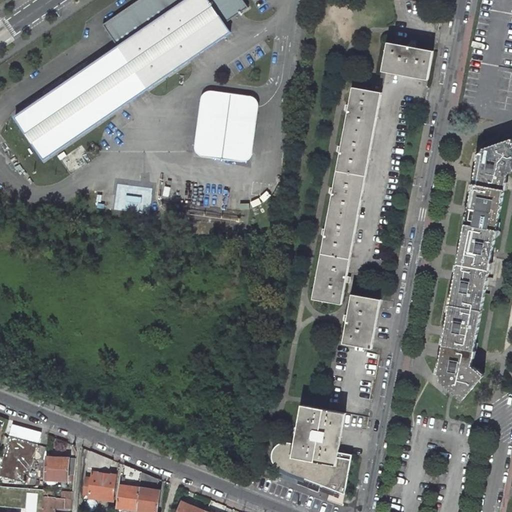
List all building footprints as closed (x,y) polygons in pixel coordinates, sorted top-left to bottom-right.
[(46,160),(235,35),(229,26),(252,11),(245,0),(144,0),(106,25),(121,47),(17,116),(46,160)] [(511,123),(511,0),(482,0),(461,114),(511,123)] [(436,50),(391,41),(385,70),(431,79),(436,50)] [(384,91),(356,86),(316,297),(345,302),(384,91)] [(202,100),(196,146),(254,154),(260,108),(241,105),(238,121),(220,119),(222,102),(202,100)] [(222,102),(220,119),(238,121),(241,105),(222,102)] [(511,172),(511,139),(480,151),(438,378),(464,400),(485,374),(474,366),(509,174),(511,172)] [(384,298),(355,293),(346,340),(375,346),(384,298)] [(347,415),(303,406),(296,445),(294,458),(337,466),(340,453),(347,415)] [(38,443),(9,435),(3,456),(0,455),(0,475),(27,483),(38,443)] [(346,495),(354,456),(340,453),(337,466),(294,458),(296,445),(289,444),(285,444),(281,445),(278,447),(275,450),(274,454),(273,458),(274,462),(276,465),(278,468),(282,470),(346,495)] [(74,476),(75,459),(46,456),(45,478),(68,480),(68,475),(74,476)] [(137,510),(140,487),(140,485),(142,472),(124,465),(122,482),(126,482),(126,485),(121,485),(118,507),(119,507),(137,510)] [(118,475),(93,471),(90,497),(102,499),(103,495),(115,497),(118,475)] [(153,511),(158,511),(161,490),(156,490),(158,479),(142,472),(140,485),(140,487),(137,510),(153,511)] [(53,496),(44,495),(43,510),(55,511),(55,507),(62,507),(62,498),(53,498),(53,496)] [(71,508),(72,497),(64,497),(62,497),(62,498),(64,499),(63,508),(71,508)] [(206,511),(183,502),(178,511),(206,511)]
